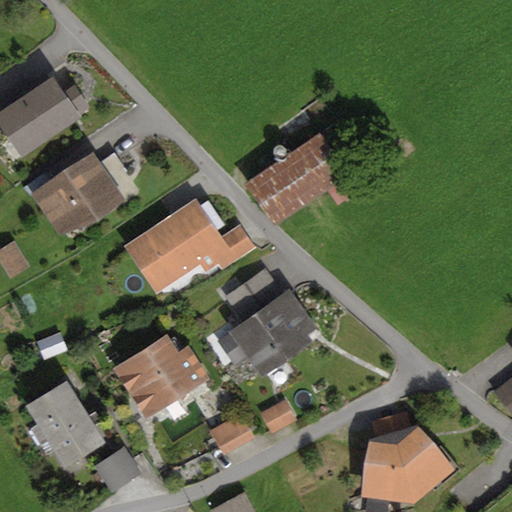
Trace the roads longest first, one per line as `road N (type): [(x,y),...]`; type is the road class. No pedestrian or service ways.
road 1 (residential): [(48,0),(281,237),(441,366)]
road 2 (residential): [(131,511),(208,487),(441,366)]
